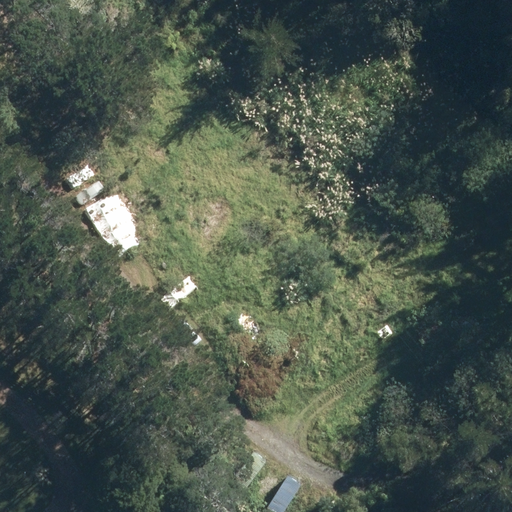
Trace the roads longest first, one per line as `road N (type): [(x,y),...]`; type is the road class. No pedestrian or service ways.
road 1 (unknown): [(0,84),(142,287),(265,448),(292,469),(324,484),(384,481),(422,469),(511,415)]
road 2 (unknown): [(80,486),(0,389)]
